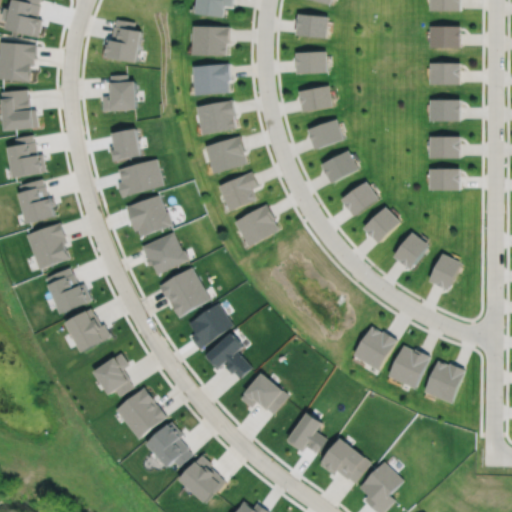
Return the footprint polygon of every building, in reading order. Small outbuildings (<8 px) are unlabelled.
[(197,0),(196,12),(224,16),(226,5),(233,6),(233,0),(197,0)] [(431,0),(431,10),(463,10),(463,0),(431,0)] [(299,13),(297,34),(327,37),(329,16),(299,13)] [(117,18),(116,26),(115,25),(113,39),(107,38),(104,55),(137,61),(142,30),(134,29),(135,22),(117,18)] [(194,54),(228,55),(228,43),(230,43),(230,26),(195,25),(194,54)] [(432,26),(432,47),(462,47),(462,26),(432,26)] [(1,41),(0,59),(0,77),(31,79),(32,65),(35,65),(35,58),(36,58),(37,43),(1,41)] [(297,52),(298,73),(328,72),(327,51),(297,52)] [(197,94),(230,91),(229,80),(232,79),(230,62),(195,65),(197,94)] [(432,83),(459,83),(459,63),(435,63),(435,74),(432,74),(432,83)] [(110,74),(111,95),(103,95),(104,110),(137,108),(135,80),(128,80),(127,74),(110,74)] [(302,91),(306,111),(333,105),(331,97),(329,97),(327,86),(302,91)] [(2,91),(6,129),(39,126),(37,108),(32,108),(30,95),(29,95),(28,88),(2,91)] [(199,106),(205,134),(237,128),(235,117),(237,116),(233,100),(199,106)] [(432,120),(432,111),(435,111),(435,100),(459,100),(459,120),(432,120)] [(311,128),(318,147),(343,139),(340,130),(338,131),(335,120),(311,128)] [(15,137),(17,144),(9,145),(15,177),(47,171),(44,153),(38,154),(36,140),(35,140),(33,134),(15,137)] [(208,146),(214,168),(217,167),(219,171),(247,163),(243,150),(245,149),(240,136),(208,146)] [(432,148),(432,157),(459,157),(459,137),(435,137),(435,148),(432,148)] [(334,181),(358,168),(354,160),(352,161),(347,152),(325,164),(334,181)] [(432,190),(459,190),(459,169),(435,169),(435,180),(432,180),(432,190)] [(222,186),(229,203),(232,202),(235,208),(256,198),(251,188),(258,185),(253,172),(222,186)] [(20,184),(22,191),(19,192),(28,222),(56,214),(53,205),(56,205),(54,196),(50,197),(46,184),(45,185),(43,177),(20,184)] [(345,197),(357,214),(379,198),(373,191),(371,192),(365,183),(345,197)] [(126,206),(135,230),(139,228),(141,235),(173,223),(168,210),(166,211),(159,193),(126,206)] [(238,222),(248,239),(250,237),(254,244),(279,229),(273,218),(275,217),(268,204),(238,222)] [(367,226),(381,240),(400,221),(394,215),(392,217),(384,209),(367,226)] [(27,234),(40,268),(70,257),(65,243),(67,242),(65,236),(66,235),(61,221),(27,234)] [(142,246),(148,257),(146,258),(149,265),(153,263),(158,273),(189,258),(184,249),(183,249),(174,231),(142,246)] [(397,254),(413,267),(428,247),(419,240),(420,238),(413,233),(397,254)] [(432,279),(450,287),(461,265),(451,260),(451,258),(444,254),(432,279)] [(46,277),(62,312),(92,299),(85,283),(80,285),(74,272),(73,273),(70,266),(46,277)] [(160,285),(167,297),(168,297),(180,316),(211,298),(192,266),(160,285)] [(218,302),(189,322),(195,330),(196,332),(191,335),(200,348),(234,324),(218,302)] [(66,322),(83,351),(112,335),(105,323),(102,325),(92,307),(66,322)] [(358,352),(364,356),(363,358),(380,368),(397,340),(385,333),(385,334),(373,327),(358,352)] [(232,332),(205,355),(218,369),(224,363),(233,373),(234,372),(240,378),(253,366),(238,350),(244,345),(232,332)] [(392,373),(399,376),(398,378),(416,387),(430,356),(417,350),(417,352),(405,346),(392,373)] [(95,370),(110,393),(116,389),(120,395),(134,386),(130,380),(131,379),(124,368),(130,364),(122,352),(95,370)] [(429,388),(436,391),(434,394),(452,401),(465,370),(452,364),(451,367),(440,362),(429,388)] [(262,372),(241,397),(252,406),(257,401),(267,409),(268,408),(274,413),(289,394),(262,372)] [(117,408),(140,437),(168,415),(159,404),(158,404),(155,400),(156,400),(145,386),(117,408)] [(148,442),(169,466),(175,460),(180,466),(194,454),(188,448),(189,447),(180,437),(184,433),(173,421),(148,442)] [(341,437),(321,463),(335,474),(338,470),(349,479),(350,477),(355,482),(371,461),(341,437)] [(203,454),(181,479),(206,501),(215,491),(216,492),(226,481),(220,475),(221,474),(211,466),(213,463),(203,454)] [(244,500),(235,511),(269,511),(270,511),(258,502),(254,507),(244,500)]
